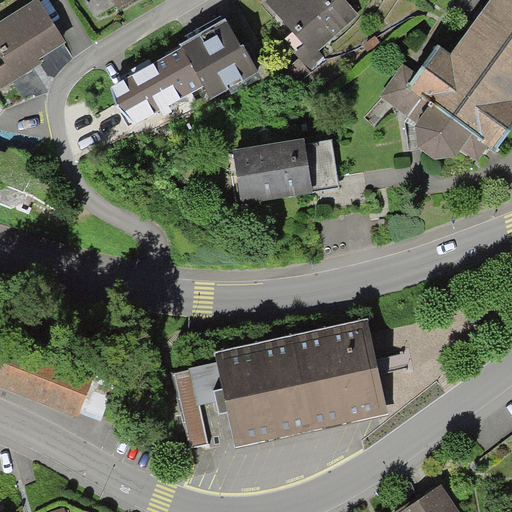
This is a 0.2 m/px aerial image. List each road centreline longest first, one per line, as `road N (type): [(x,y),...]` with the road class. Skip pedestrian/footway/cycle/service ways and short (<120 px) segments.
road 1 (residential): [(185,0),(77,65),(56,99),(64,157),(77,182),(101,206),(146,228),(160,293)]
road 2 (unclassified): [(160,293),(284,298),(459,249)]
road 3 (residential): [(280,511),(351,482),(511,370)]
road 4 (residential): [(0,418),(187,511)]
road 5 (unclassified): [(0,251),(160,293)]
